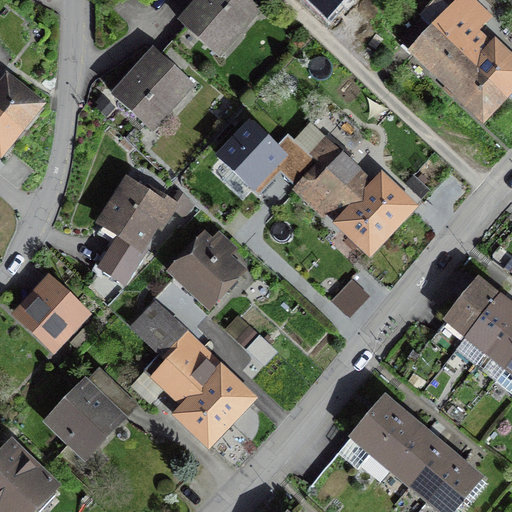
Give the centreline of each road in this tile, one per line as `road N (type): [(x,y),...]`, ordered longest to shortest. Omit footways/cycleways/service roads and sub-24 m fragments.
road 1 (residential): [(218,511),(511,168)]
road 2 (residential): [(70,0),(63,146),(38,222),(0,282)]
